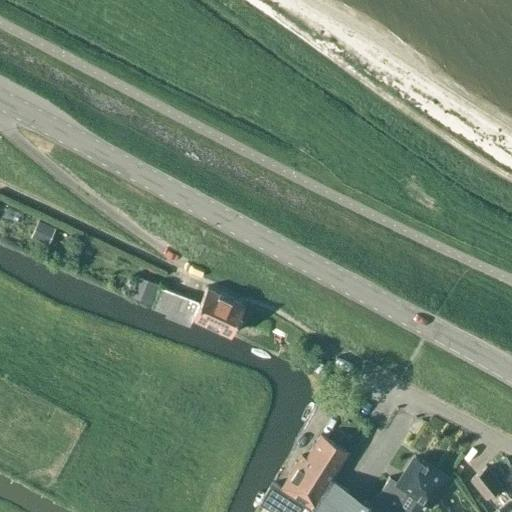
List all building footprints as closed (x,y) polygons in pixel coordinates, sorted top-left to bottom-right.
[(232,333),(245,303),(208,286),(201,302),(175,292),(161,287),(153,308),(191,323),(194,316),(232,333)] [(282,488),(314,508),(332,479),(349,453),(321,434),(306,457),(302,455),(282,488)] [(415,456),(399,482),(391,477),(379,494),(399,507),(409,491),(430,505),(448,477),(415,456)] [(487,466),(472,479),(486,497),(502,485),(487,466)] [(383,511),(332,479),(314,508),(315,510),(313,511),(383,511)] [(498,511),(511,511),(511,497),(497,510),(498,511)]
